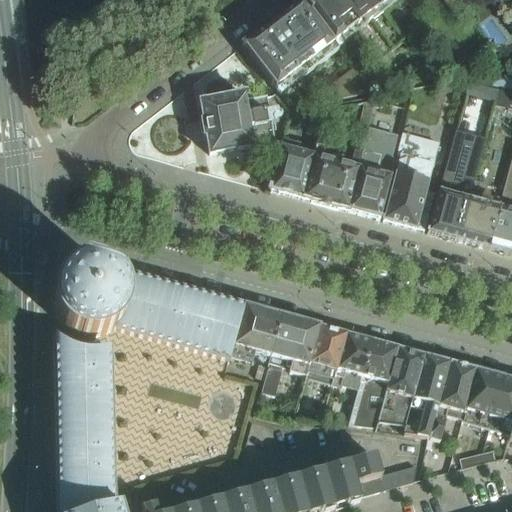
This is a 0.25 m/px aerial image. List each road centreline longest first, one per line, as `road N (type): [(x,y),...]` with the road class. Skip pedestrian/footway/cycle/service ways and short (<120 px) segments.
road 1 (tertiary): [(19,224),(91,236),(511,352)]
road 2 (residential): [(511,291),(117,182),(90,151)]
road 3 (tertiary): [(13,511),(19,224)]
road 4 (unclassified): [(90,151),(111,115),(263,0)]
road 5 (tertiary): [(19,224),(0,28)]
